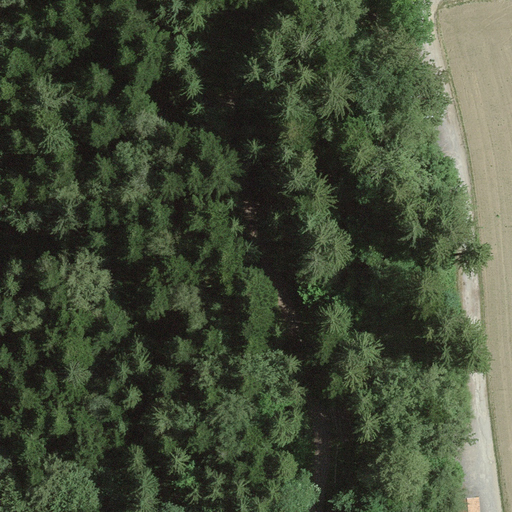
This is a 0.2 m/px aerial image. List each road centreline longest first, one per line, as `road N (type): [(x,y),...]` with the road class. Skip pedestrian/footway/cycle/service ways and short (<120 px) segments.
road 1 (track): [(314,511),(319,425),(303,337),(264,238),(235,94),(237,29),(259,0)]
road 2 (track): [(493,511),(462,197),(425,0)]
